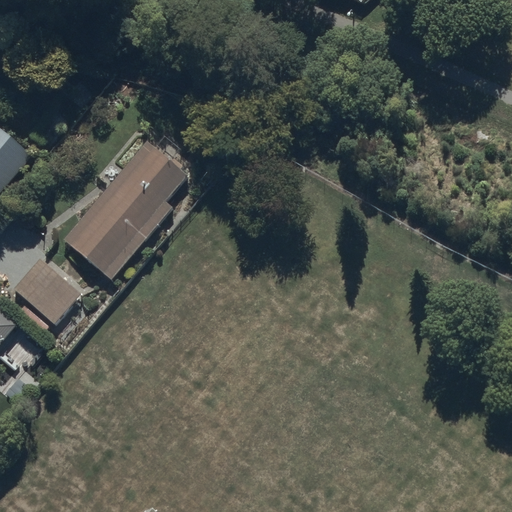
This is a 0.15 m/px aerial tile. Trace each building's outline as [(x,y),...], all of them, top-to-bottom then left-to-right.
[(35,162),(0,134),(0,216),(19,193),(13,189),(35,162)] [(174,165),(148,144),(65,246),(115,287),(175,212),(168,207),(190,180),(185,176),(188,173),(176,163),(174,165)] [(84,299),(41,261),(14,292),(57,330),(84,299)] [(52,331),(25,308),(16,319),(43,342),(52,331)] [(0,355),(21,330),(0,313),(0,355)]
